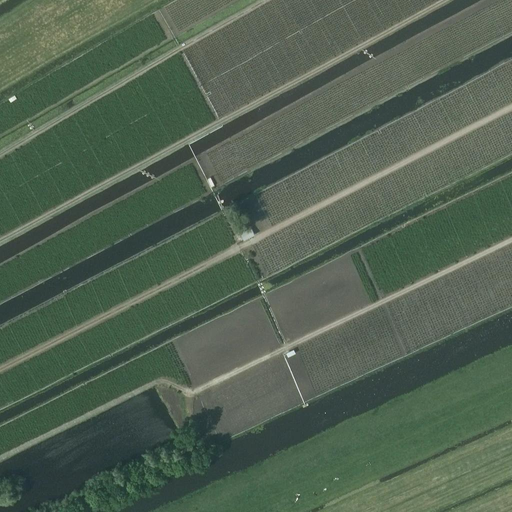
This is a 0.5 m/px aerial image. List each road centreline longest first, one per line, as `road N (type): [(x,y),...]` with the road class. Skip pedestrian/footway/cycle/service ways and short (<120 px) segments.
road 1 (track): [(0,368),(511,108)]
road 2 (track): [(24,445),(161,380),(191,393),(511,240)]
road 3 (track): [(0,240),(445,0)]
road 4 (track): [(267,0),(0,154)]
